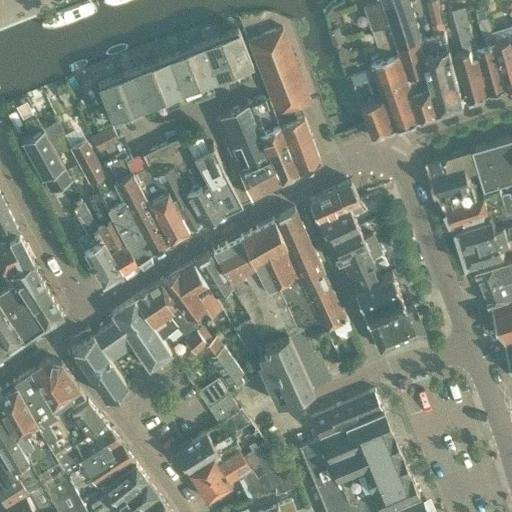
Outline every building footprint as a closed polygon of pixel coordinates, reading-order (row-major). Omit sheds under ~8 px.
[(383,1),(423,117),(442,110),(424,53),(426,53),(420,42),(418,39),(420,38),(423,36),(417,15),(412,0),(383,0),(384,0),(383,1)] [(442,22),(437,0),(427,0),(432,24),(442,22)] [(375,67),(379,77),(386,98),(396,128),(423,117),(383,1),(365,5),(382,54),(388,52),(389,56),(373,61),(375,67)] [(456,53),(469,100),(490,93),(479,57),(474,59),(470,44),(475,43),(470,19),(469,20),(464,4),(455,6),(466,50),(456,53)] [(479,57),(490,93),(510,87),(496,43),(493,32),(489,20),(481,22),(488,46),(476,49),(475,43),(470,44),(474,59),(479,57)] [(496,43),(510,87),(511,85),(511,25),(493,32),(496,43)] [(221,33),(235,71),(254,64),(239,26),(221,33)] [(250,194),(251,195),(251,196),(299,169),(321,160),(304,112),(280,122),(277,116),(311,103),(283,27),(248,40),(268,92),(256,98),(217,116),(221,127),(221,128),(222,128),(226,138),(225,138),(226,139),(229,146),(228,146),(238,169),(250,194)] [(329,30),(331,37),(334,44),(343,41),(338,27),(329,30)] [(424,53),(442,110),(465,103),(445,30),(423,36),(420,38),(418,39),(420,42),(426,53),(424,53)] [(203,39),(218,78),(235,71),(221,33),(203,39)] [(186,46),(201,84),(218,78),(203,39),(186,46)] [(168,53),(183,91),(201,84),(186,46),(168,53)] [(151,59),(166,97),(183,91),(168,53),(151,59)] [(134,66),(148,104),(166,97),(151,59),(134,66)] [(116,72),(131,111),(148,104),(134,66),(116,72)] [(354,85),(379,77),(375,67),(352,75),(354,85)] [(113,118),(131,111),(116,72),(98,79),(113,118)] [(360,102),(374,136),(396,128),(386,98),(376,101),(374,97),(360,102)] [(30,133),(22,138),(51,190),(71,179),(36,115),(24,122),(30,133)] [(122,198),(151,250),(168,240),(136,171),(135,171),(118,139),(111,124),(91,134),(99,149),(104,146),(108,154),(103,157),(105,162),(109,170),(108,171),(109,173),(122,198)] [(206,177),(223,208),(237,202),(221,164),(222,164),(213,141),(207,144),(200,131),(202,130),(199,125),(183,133),(206,177)] [(177,164),(204,219),(223,208),(206,177),(183,133),(148,150),(157,168),(175,160),(177,164)] [(474,148),(488,192),(500,188),(498,182),(511,178),(511,144),(510,137),(474,148)] [(99,191),(137,259),(151,250),(122,198),(109,173),(108,171),(109,170),(105,162),(99,165),(86,139),(71,146),(89,180),(93,178),(95,183),(99,191)] [(427,162),(443,199),(445,205),(446,205),(488,192),(474,148),(427,162)] [(136,171),(168,240),(204,219),(177,164),(175,160),(157,168),(148,150),(144,153),(149,164),(136,171)] [(308,199),(317,216),(359,200),(350,179),(336,186),(336,185),(308,199)] [(454,225),(455,225),(488,215),(489,219),(509,213),(503,192),(502,193),(500,188),(488,192),(446,205),(454,225)] [(0,236),(0,237),(19,228),(18,228),(15,221),(16,220),(12,211),(11,212),(0,189),(0,236)] [(503,192),(509,213),(509,214),(511,213),(511,212),(511,195),(510,190),(503,192)] [(97,226),(122,269),(137,259),(99,191),(89,196),(96,211),(102,222),(97,226)] [(317,216),(328,239),(357,225),(353,215),(364,210),(359,200),(317,216)] [(100,281),(100,282),(102,281),(103,281),(122,269),(97,226),(82,201),(72,207),(87,233),(78,239),(102,280),(100,281)] [(273,217),(319,315),(325,326),(346,315),(294,206),(273,217)] [(240,235),(284,323),(287,331),(313,386),(332,378),(319,349),(313,352),(301,329),(308,326),(306,321),(319,315),(273,217),(240,235)] [(467,265),(505,253),(502,245),(511,242),(505,225),(497,228),(494,219),(457,230),(467,265)] [(338,261),(345,257),(376,243),(372,235),(363,239),(357,225),(328,239),(338,261)] [(20,230),(0,240),(0,260),(6,273),(11,271),(15,278),(16,279),(44,324),(63,311),(61,308),(44,281),(33,257),(20,230)] [(249,315),(256,328),(241,335),(239,337),(248,351),(264,342),(260,335),(284,323),(240,235),(212,249),(235,290),(249,315)] [(345,257),(357,285),(379,275),(371,258),(381,254),(376,243),(345,257)] [(191,260),(207,284),(215,296),(219,294),(228,288),(230,292),(235,290),(212,249),(191,260)] [(511,259),(476,270),(483,288),(511,279),(511,259)] [(160,280),(186,316),(187,316),(205,306),(211,316),(221,310),(209,292),(202,296),(198,290),(207,284),(191,260),(160,280)] [(357,285),(355,286),(357,290),(360,298),(370,319),(372,318),(406,303),(403,296),(392,270),(383,273),(379,275),(357,285)] [(0,301),(24,337),(44,324),(16,279),(15,278),(0,287),(0,301)] [(491,307),(492,306),(511,300),(511,279),(483,288),(491,307)] [(135,297),(165,340),(170,337),(167,333),(178,325),(185,334),(187,331),(190,334),(185,338),(196,351),(200,347),(207,341),(206,341),(187,316),(186,316),(160,280),(135,297)] [(165,340),(135,297),(112,311),(117,318),(94,334),(93,333),(71,348),(104,395),(127,381),(112,359),(134,344),(149,366),(171,350),(165,340)] [(413,300),(406,303),(372,318),(370,319),(367,320),(379,347),(384,345),(390,347),(409,339),(411,334),(415,332),(424,328),(415,306),(413,300)] [(0,335),(9,347),(24,337),(0,301),(0,335)] [(511,301),(493,308),(493,309),(506,344),(511,342),(511,301)] [(233,325),(239,337),(241,335),(256,328),(249,315),(233,325)] [(313,386),(287,331),(264,342),(267,349),(259,353),(262,360),(258,362),(278,403),(313,386)] [(241,371),(223,345),(215,334),(206,341),(207,341),(200,347),(226,383),(241,371)] [(0,353),(9,347),(0,335),(0,353)] [(46,358),(30,368),(73,439),(88,429),(70,409),(88,398),(62,361),(46,358)] [(30,368),(15,378),(42,429),(55,449),(70,440),(73,439),(30,368)] [(15,378),(0,387),(0,407),(31,460),(52,496),(60,511),(89,511),(73,484),(67,473),(70,471),(61,458),(55,449),(42,429),(15,378)] [(221,383),(201,395),(208,405),(227,392),(221,383)] [(309,415),(317,433),(383,410),(374,389),(309,415)] [(208,405),(218,420),(219,422),(224,418),(240,407),(239,407),(238,408),(227,391),(227,392),(208,405)] [(70,409),(88,429),(105,419),(88,398),(70,409)] [(0,407),(0,447),(4,454),(15,472),(29,493),(28,493),(38,511),(60,511),(52,496),(31,460),(0,407)] [(240,407),(224,418),(232,429),(234,432),(250,420),(240,407),(239,407),(240,407)] [(378,511),(379,511),(420,496),(383,410),(317,433),(318,435),(319,435),(318,436),(350,511),(378,511)] [(70,471),(67,473),(73,484),(91,473),(99,488),(105,485),(106,485),(136,460),(110,426),(78,446),(83,453),(79,455),(83,462),(70,471)] [(205,429),(175,449),(189,471),(236,440),(237,440),(231,430),(214,442),(213,442),(206,431),(205,429)] [(298,444),(325,511),(426,511),(421,500),(392,511),(350,511),(318,436),(298,444)] [(236,440),(189,471),(207,498),(230,483),(228,479),(236,474),(242,485),(244,490),(247,496),(251,494),(274,485),(274,493),(275,493),(295,483),(282,454),(279,456),(265,438),(244,455),(238,448),(240,447),(236,440)] [(0,447),(0,473),(3,479),(15,472),(4,454),(0,447)] [(109,492),(91,503),(96,511),(114,501),(147,476),(136,460),(106,485),(105,485),(109,492)] [(3,479),(0,481),(0,497),(5,506),(25,495),(28,493),(29,493),(15,472),(3,479)] [(96,511),(98,511),(111,504),(115,508),(119,506),(123,511),(132,511),(159,492),(147,476),(114,501),(96,511)] [(164,511),(170,508),(159,492),(132,511),(164,511)] [(35,511),(25,495),(5,506),(8,511),(35,511)] [(232,511),(232,510),(228,511),(297,511),(291,497),(290,498),(254,511),(232,511)]
